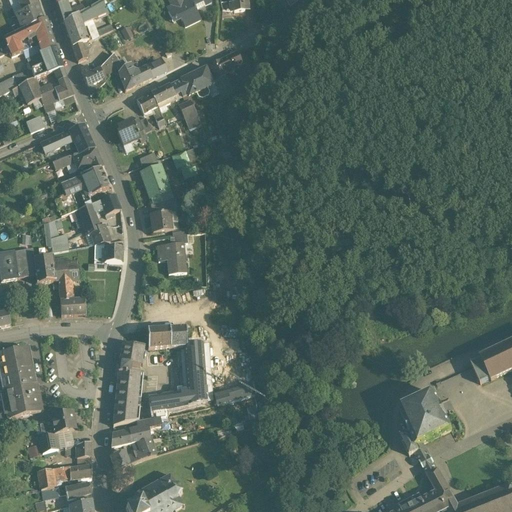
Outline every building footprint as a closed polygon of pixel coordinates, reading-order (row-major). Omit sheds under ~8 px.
[(15,18),(16,17),(16,16),(22,14),(16,0),(13,0),(12,0),(8,2),(15,18)] [(16,0),(22,14),(37,8),(33,0),(16,0)] [(185,0),(182,2),(181,0),(168,0),(172,7),(167,9),(169,13),(168,13),(172,22),(179,18),(185,29),(201,22),(191,2),(196,0),(185,0)] [(232,0),(233,4),(229,5),(230,13),(234,13),(233,14),(234,14),(244,13),(243,0),(232,0)] [(276,0),(272,2),(280,14),(286,10),(279,0),(276,0)] [(65,3),(57,6),(64,25),(71,20),(69,13),(65,3)] [(84,13),(78,16),(81,27),(91,23),(88,18),(95,15),(97,20),(107,16),(102,3),(90,10),(84,13)] [(22,14),(16,16),(16,17),(23,33),(36,26),(43,23),(37,8),(22,14)] [(82,8),(69,13),(71,20),(78,16),(84,13),(82,8)] [(81,27),(78,16),(71,20),(64,25),(72,49),(87,44),(87,43),(88,44),(92,43),(86,29),(83,30),(81,27)] [(43,23),(36,26),(23,33),(16,36),(15,36),(3,42),(4,44),(7,49),(9,54),(11,59),(23,54),(21,50),(23,48),(25,53),(39,48),(41,56),(55,51),(45,22),(43,23)] [(0,32),(0,35),(3,42),(15,36),(12,28),(0,32)] [(111,28),(96,32),(99,39),(113,32),(111,28)] [(131,29),(124,33),(129,42),(136,38),(131,29)] [(87,44),(72,49),(78,65),(86,61),(84,55),(88,54),(86,49),(89,48),(87,44)] [(7,49),(0,52),(0,58),(9,54),(7,49)] [(66,80),(55,51),(41,56),(40,56),(44,67),(35,70),(31,72),(32,72),(34,80),(32,81),(33,82),(55,73),(58,83),(66,80)] [(127,57),(118,62),(125,70),(130,67),(132,66),(130,62),(137,58),(135,53),(127,56),(127,57)] [(145,54),(140,57),(142,61),(144,60),(145,62),(148,61),(145,54)] [(39,56),(31,59),(35,70),(44,67),(40,56),(39,56)] [(236,56),(220,64),(219,63),(207,69),(213,83),(225,78),(242,69),(236,56)] [(113,57),(100,71),(105,82),(116,69),(119,76),(125,70),(118,62),(113,57)] [(137,58),(130,62),(132,66),(130,67),(131,69),(145,62),(144,60),(142,61),(140,57),(137,58)] [(31,59),(27,61),(31,73),(32,72),(31,72),(35,70),(31,59)] [(87,67),(80,71),(83,78),(90,75),(89,73),(87,67)] [(139,78),(134,80),(132,75),(133,73),(131,69),(130,67),(125,70),(119,76),(123,84),(126,93),(151,81),(146,71),(137,75),(139,78)] [(157,78),(152,68),(146,71),(151,81),(157,78)] [(205,70),(180,82),(181,82),(169,88),(174,98),(180,95),(182,100),(188,97),(188,99),(196,95),(198,100),(201,101),(208,98),(209,95),(207,90),(214,87),(205,70)] [(90,75),(83,78),(87,90),(105,82),(100,71),(92,74),(90,75)] [(31,73),(12,79),(13,81),(16,90),(18,89),(17,89),(18,88),(32,81),(34,80),(32,72),(31,73)] [(213,83),(212,84),(214,87),(214,88),(221,102),(234,95),(225,78),(213,83)] [(0,87),(13,81),(12,79),(0,84),(0,87)] [(73,98),(66,80),(58,83),(61,90),(54,92),(59,103),(62,102),(64,107),(75,103),(73,98)] [(0,98),(5,96),(11,93),(11,92),(16,90),(13,81),(0,87),(0,98)] [(32,81),(18,88),(21,95),(27,107),(41,101),(40,98),(38,93),(33,82),(32,81)] [(50,87),(38,93),(40,98),(53,93),(50,87)] [(169,87),(151,96),(157,108),(175,99),(169,88),(169,87)] [(16,90),(11,92),(11,93),(14,99),(21,95),(18,88),(17,89),(18,89),(16,90)] [(40,98),(44,109),(49,107),(53,105),(59,103),(54,92),(53,93),(40,98)] [(8,102),(14,99),(11,93),(5,96),(8,102)] [(151,96),(136,103),(143,117),(152,112),(154,116),(153,116),(155,122),(161,119),(157,108),(151,96)] [(53,105),(55,111),(64,107),(62,102),(59,103),(53,105)] [(195,114),(191,104),(179,109),(188,131),(200,126),(195,114)] [(201,112),(195,114),(200,126),(206,123),(201,112)] [(32,135),(47,128),(43,117),(28,124),(32,135)] [(165,128),(161,119),(155,122),(159,131),(165,128)] [(132,123),(137,135),(138,135),(144,132),(140,123),(138,120),(132,123)] [(145,120),(140,123),(144,132),(145,136),(151,133),(145,120)] [(132,123),(118,129),(120,134),(117,136),(123,149),(140,141),(138,137),(139,137),(138,135),(137,135),(132,123)] [(84,127),(63,136),(67,146),(69,150),(70,149),(70,150),(75,147),(80,157),(94,151),(84,127)] [(144,132),(138,135),(139,137),(138,137),(140,141),(142,146),(148,143),(145,136),(144,132)] [(63,136),(41,145),(45,155),(67,146),(63,136)] [(80,157),(73,157),(67,159),(70,165),(75,164),(78,171),(91,165),(95,173),(100,170),(103,169),(95,152),(95,151),(94,151),(80,157)] [(184,154),(172,158),(176,171),(189,167),(184,154)] [(139,161),(142,169),(157,163),(154,155),(139,161)] [(67,159),(63,161),(52,165),(55,172),(66,167),(70,165),(67,159)] [(215,163),(216,178),(240,177),(239,162),(215,163)] [(142,169),(144,175),(160,169),(157,163),(142,169)] [(144,175),(141,176),(150,201),(152,200),(168,194),(169,194),(160,169),(144,175)] [(77,180),(60,187),(66,200),(80,195),(83,201),(108,191),(105,183),(106,183),(104,178),(103,178),(100,170),(95,173),(77,180)] [(168,194),(152,200),(155,206),(171,201),(168,194)] [(115,198),(101,204),(101,203),(91,207),(94,213),(98,212),(98,213),(103,211),(106,217),(105,217),(106,221),(114,218),(113,215),(121,213),(115,198)] [(72,200),(68,202),(71,209),(73,214),(80,212),(77,204),(75,199),(72,200)] [(152,218),(169,215),(169,216),(176,215),(173,201),(171,201),(155,206),(151,207),(152,218)] [(73,214),(73,215),(76,223),(78,230),(84,228),(86,233),(99,229),(94,213),(91,207),(80,212),(73,214)] [(152,218),(150,218),(153,236),(171,234),(171,232),(169,216),(169,215),(152,218)] [(169,216),(171,232),(178,231),(176,215),(169,216)] [(54,222),(49,224),(51,240),(59,238),(54,222)] [(103,227),(99,229),(86,233),(88,239),(77,241),(80,250),(94,247),(100,246),(110,244),(103,227)] [(173,240),(186,238),(186,230),(178,231),(171,232),(171,234),(172,240),(173,240)] [(25,248),(33,247),(32,236),(23,237),(25,248)] [(59,238),(51,240),(52,247),(67,242),(66,236),(59,238)] [(183,246),(183,247),(187,246),(186,238),(173,240),(174,247),(183,246)] [(67,242),(52,247),(52,249),(53,254),(69,252),(67,242)] [(174,247),(157,249),(158,265),(167,264),(168,278),(186,277),(183,247),(183,246),(174,247)] [(123,250),(104,250),(104,265),(122,265),(123,250)] [(32,251),(14,254),(18,280),(35,277),(36,277),(34,261),(32,251)] [(14,254),(0,255),(0,281),(0,284),(1,283),(17,281),(18,281),(18,280),(14,254)] [(53,258),(34,261),(36,277),(35,277),(37,286),(56,284),(56,283),(55,283),(54,267),(53,260),(53,258)] [(54,267),(55,283),(56,283),(56,284),(58,283),(70,282),(79,282),(77,266),(59,267),(54,267)] [(71,288),(58,289),(60,303),(72,302),(72,297),(71,288)] [(72,302),(60,303),(61,318),(77,318),(76,297),(72,297),(72,302)] [(8,313),(0,314),(0,327),(10,326),(8,313)] [(186,330),(147,332),(148,351),(184,349),(186,349),(186,330)] [(143,376),(130,374),(131,367),(140,369),(143,349),(122,345),(119,365),(113,427),(138,423),(143,376)] [(511,345),(480,361),(481,362),(472,366),(471,365),(471,366),(481,388),(482,387),(481,386),(490,382),(491,384),(511,373),(511,345)] [(0,352),(0,377),(3,391),(36,384),(29,347),(0,352)] [(202,347),(186,349),(184,349),(188,403),(152,408),(154,421),(159,420),(171,418),(207,411),(202,347)] [(355,381),(348,383),(351,390),(357,388),(355,381)] [(0,420),(29,414),(29,413),(41,411),(36,384),(3,391),(0,391),(0,420)] [(251,386),(214,396),(217,408),(254,398),(251,386)] [(422,400),(423,401),(399,412),(409,434),(416,450),(418,449),(423,447),(452,433),(435,396),(431,397),(427,399),(426,398),(425,398),(424,398),(423,399),(422,400)] [(72,414),(52,419),(55,434),(72,431),(71,422),(74,422),(72,414)] [(154,421),(145,422),(147,431),(148,431),(161,429),(159,420),(154,421)] [(136,431),(112,436),(111,449),(137,444),(150,441),(148,431),(147,431),(136,434),(136,431)] [(416,450),(409,434),(400,439),(409,459),(415,456),(421,453),(418,449),(416,450)] [(54,436),(39,439),(43,454),(48,453),(58,450),(54,436)] [(141,452),(126,458),(124,452),(111,458),(110,459),(116,472),(145,461),(156,457),(150,441),(137,444),(141,452)] [(91,443),(65,449),(66,455),(77,453),(77,459),(91,458),(91,443)] [(423,447),(418,449),(421,453),(415,456),(420,465),(430,459),(423,447)] [(432,462),(430,459),(420,465),(421,468),(427,478),(428,478),(434,490),(437,495),(446,511),(452,511),(458,509),(438,473),(432,462)] [(61,462),(48,464),(50,470),(51,470),(62,468),(61,462)] [(91,466),(70,468),(70,476),(70,477),(70,479),(92,477),(91,466)] [(62,468),(51,470),(52,476),(62,475),(62,478),(70,477),(70,476),(70,468),(70,467),(62,468)] [(50,470),(38,472),(41,490),(42,490),(54,488),(52,476),(51,470),(50,470)] [(163,481),(158,483),(157,482),(156,482),(157,484),(152,487),(151,485),(150,486),(151,488),(145,490),(144,488),(143,489),(144,491),(138,494),(136,493),(135,494),(137,495),(140,501),(129,508),(130,511),(175,511),(176,511),(182,508),(184,509),(184,508),(182,507),(177,500),(182,494),(178,487),(174,487),(170,479),(171,476),(169,476),(169,478),(165,480),(164,479),(162,479),(163,481)] [(69,487),(65,488),(64,486),(57,488),(58,494),(66,493),(68,499),(74,498),(90,494),(91,494),(91,493),(92,493),(91,484),(79,485),(69,487)] [(54,488),(42,490),(44,497),(46,497),(58,494),(57,488),(54,488)] [(482,500),(475,502),(473,503),(466,506),(465,506),(459,509),(459,508),(458,509),(452,511),(511,511),(511,490),(508,492),(507,490),(508,490),(507,489),(506,490),(500,493),(500,492),(499,493),(492,496),(491,496),(490,496),(483,499),(482,499),(482,500)] [(402,511),(446,511),(437,495),(433,497),(422,502),(402,511)] [(406,503),(398,507),(400,511),(402,511),(422,502),(419,496),(406,503)] [(36,511),(40,511),(47,511),(56,509),(55,504),(48,505),(46,497),(44,497),(34,499),(36,511)] [(93,511),(92,499),(69,505),(70,511),(93,511)]
